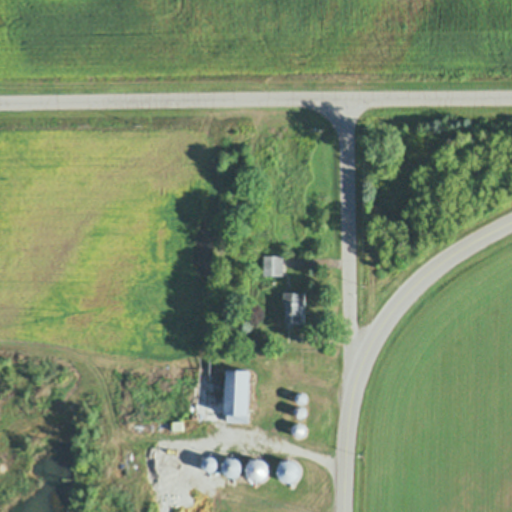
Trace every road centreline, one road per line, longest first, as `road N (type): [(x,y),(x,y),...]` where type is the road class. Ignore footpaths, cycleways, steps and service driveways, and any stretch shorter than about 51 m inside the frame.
road 1 (residential): [(511,100),(0,104)]
road 2 (tertiary): [(344,511),(353,395),(381,330),(427,276),(511,224)]
road 3 (residential): [(360,373),(352,337),(347,100)]
